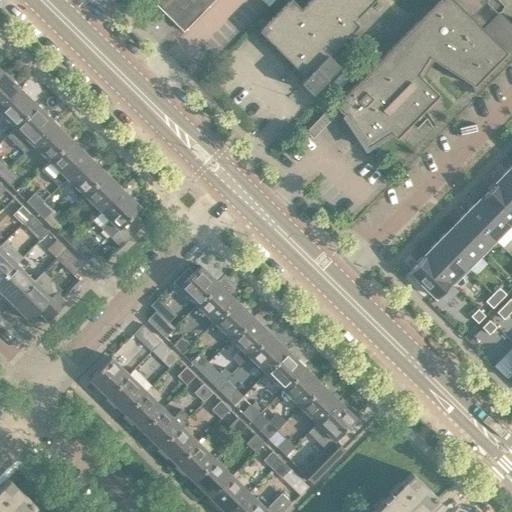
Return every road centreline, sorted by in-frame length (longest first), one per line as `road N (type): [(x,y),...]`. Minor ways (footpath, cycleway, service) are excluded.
road 1 (residential): [(41,389),(233,186)]
road 2 (secondary): [(233,186),(41,0)]
road 3 (residential): [(331,282),(511,103)]
road 4 (secondary): [(511,456),(331,282)]
road 5 (unclassified): [(142,511),(53,423),(41,389)]
road 6 (secondary): [(331,282),(233,186)]
